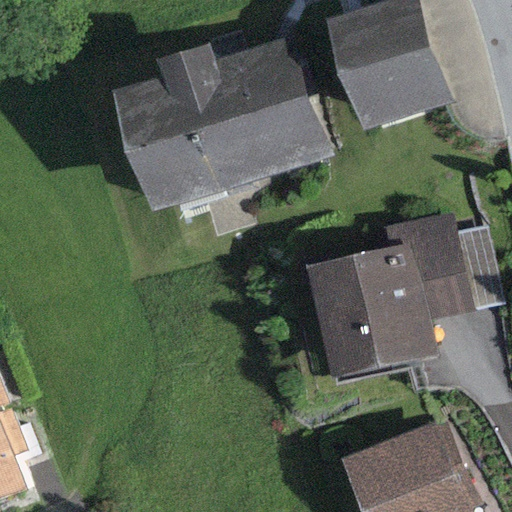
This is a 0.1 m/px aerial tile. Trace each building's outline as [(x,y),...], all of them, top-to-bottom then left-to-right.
[(471,106),(435,0),(422,0),(364,20),(400,129),(471,106)] [(367,162),(321,35),(251,61),(242,37),(190,56),(196,72),(160,85),(205,208),(266,185),(270,197),(367,162)] [(402,253),(334,267),(358,383),(456,362),(447,320),(486,312),(465,213),(410,225),(402,253)] [(0,421),(39,407),(7,325),(0,327),(0,421)] [(39,407),(0,421),(0,509),(68,484),(39,407)] [(492,511),(459,423),(375,454),(396,511),(492,511)]
